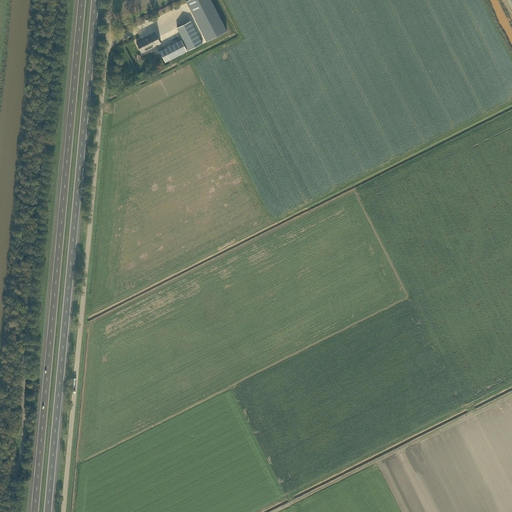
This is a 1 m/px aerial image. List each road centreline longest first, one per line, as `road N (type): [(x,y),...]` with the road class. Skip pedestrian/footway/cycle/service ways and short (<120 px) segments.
road 1 (unclassified): [(8,511),(21,457),(19,397),(56,0)]
road 2 (unclassified): [(62,511),(111,0)]
road 3 (motorway): [(47,511),(95,0)]
road 4 (motorway): [(81,0),(34,511)]
